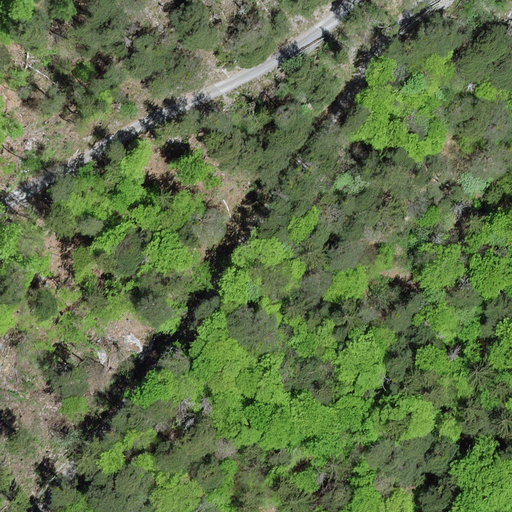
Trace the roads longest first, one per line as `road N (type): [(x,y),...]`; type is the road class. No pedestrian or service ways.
road 1 (track): [(44,511),(72,468),(210,308),(253,229),(394,30),(428,0)]
road 2 (track): [(358,0),(346,18),(268,68),(0,210)]
